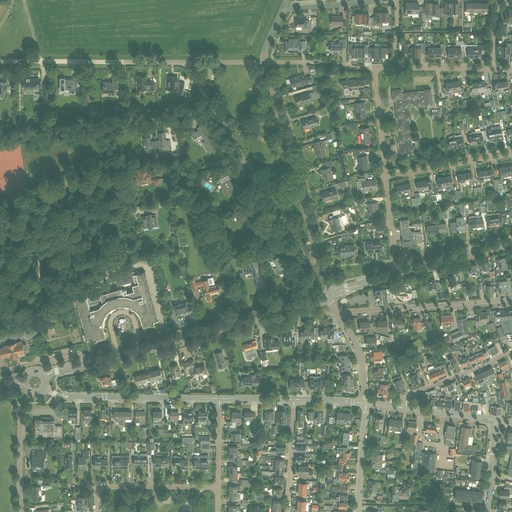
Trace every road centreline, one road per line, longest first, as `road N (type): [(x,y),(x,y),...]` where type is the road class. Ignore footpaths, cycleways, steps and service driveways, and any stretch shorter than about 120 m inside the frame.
road 1 (residential): [(318,259),(306,259),(185,62)]
road 2 (unclassified): [(318,259),(264,62)]
road 3 (tertiary): [(43,388),(65,397),(219,398)]
road 4 (residential): [(338,312),(511,300)]
road 5 (tertiary): [(142,348),(291,307)]
road 6 (track): [(0,317),(39,310),(127,262)]
road 7 (residential): [(511,68),(374,68)]
road 8 (residential): [(385,176),(511,154)]
road 9 (residential): [(405,408),(410,394),(511,350)]
road 10 (residential): [(21,511),(19,409),(28,390)]
road 11 (track): [(121,62),(0,61)]
road 12 (residential): [(97,490),(217,487)]
